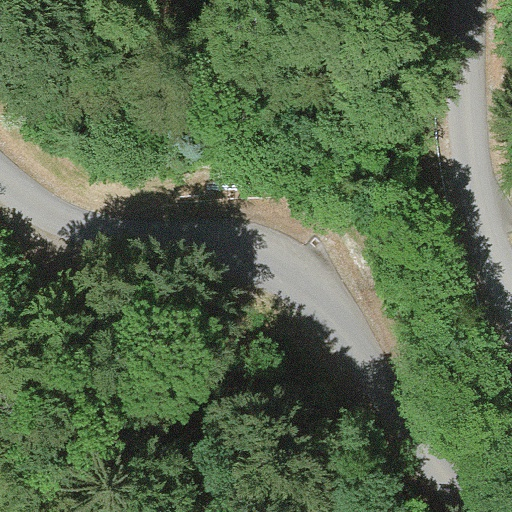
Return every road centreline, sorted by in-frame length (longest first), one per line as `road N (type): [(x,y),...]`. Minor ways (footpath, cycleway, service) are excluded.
road 1 (residential): [(0,180),(74,226),(229,247),(293,271),(327,308),(392,440),(446,511)]
road 2 (residential): [(511,292),(486,233),(472,168),(464,0)]
